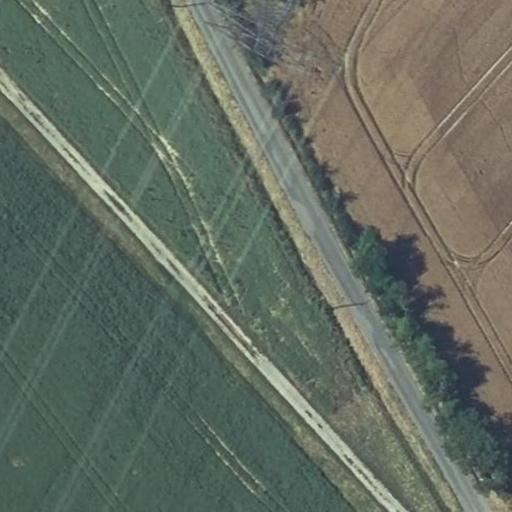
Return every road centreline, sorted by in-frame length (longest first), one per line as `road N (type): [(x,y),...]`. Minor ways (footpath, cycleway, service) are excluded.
road 1 (track): [(0,78),(397,511)]
road 2 (tertiary): [(213,0),(479,511)]
